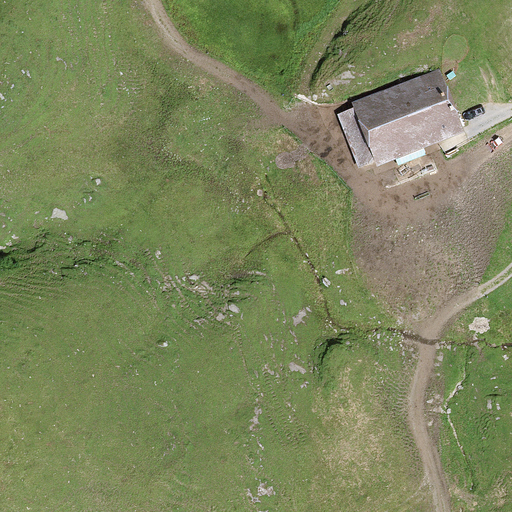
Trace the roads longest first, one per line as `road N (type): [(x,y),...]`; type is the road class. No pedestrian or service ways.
road 1 (track): [(154,0),(173,36),(317,143),(357,185),(382,195),(472,162),(511,130)]
road 2 (track): [(511,272),(456,305),(428,369),(421,412),(448,511)]
